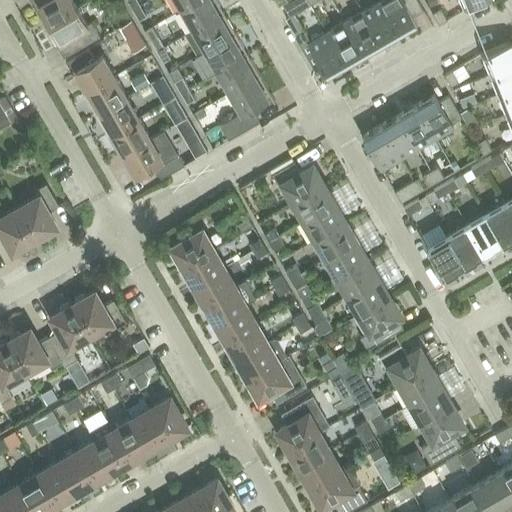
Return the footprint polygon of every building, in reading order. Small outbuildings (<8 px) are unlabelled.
[(46,17),(50,22),(78,6),(74,0),(31,0),(42,19),(46,17)] [(127,0),(133,8),(140,4),(138,0),(127,0)] [(218,0),(195,0),(182,8),(194,28),(224,11),(218,0)] [(311,3),(309,0),(290,0),(283,4),(290,16),(311,3)] [(381,43),(399,33),(380,0),(363,11),(381,43)] [(399,33),(417,22),(413,15),(424,9),(418,0),(380,0),(399,33)] [(140,4),(133,8),(139,19),(147,15),(140,4)] [(78,6),(50,22),(53,28),(49,30),(63,56),(100,35),(92,20),(87,22),(78,6)] [(441,7),(432,12),(439,23),(448,19),(441,7)] [(198,54),(206,49),(234,33),(237,32),(224,11),(194,28),(186,33),(198,54)] [(345,21),(364,53),(381,43),(363,11),(345,21)] [(131,20),(118,27),(124,38),(137,30),(131,20)] [(364,53),(345,21),(327,31),(329,33),(346,63),(364,53)] [(164,46),(158,35),(152,25),(145,29),(151,39),(157,50),(164,46)] [(346,63),(329,33),(327,31),(325,32),(324,29),(311,36),(312,40),(310,41),(304,31),(296,35),(315,67),(322,63),(328,74),(330,73),(333,78),(346,71),(343,65),(346,63)] [(206,49),(198,54),(196,55),(208,76),(218,70),(249,52),(237,32),(234,33),(206,49)] [(511,39),(481,52),(490,73),(511,64),(511,39)] [(164,46),(157,50),(163,61),(171,57),(164,46)] [(85,84),(88,90),(115,74),(102,53),(95,57),(89,47),(66,60),(81,86),(85,84)] [(230,91),(261,73),(249,52),(218,70),(230,91)] [(498,93),(511,87),(511,64),(490,73),(498,93)] [(453,69),(444,73),(451,85),(459,80),(453,69)] [(144,72),(131,80),(136,88),(149,81),(144,72)] [(275,100),(276,99),(261,73),(230,91),(242,111),(220,123),(229,138),(259,120),(251,107),(272,95),(275,100)] [(87,97),(96,113),(127,95),(115,74),(88,90),(92,95),(87,97)] [(181,92),(188,87),(182,76),(175,81),(181,92)] [(176,94),(171,87),(160,94),(165,101),(176,94)] [(188,87),(181,92),(187,103),(195,98),(188,87)] [(506,113),(511,110),(511,87),(498,93),(506,113)] [(474,92),(460,98),(463,106),(477,101),(474,92)] [(416,104),(435,136),(453,125),(451,122),(462,116),(449,94),(439,100),(435,93),(416,104)] [(5,94),(0,97),(0,101),(11,121),(18,117),(5,94)] [(109,126),(112,131),(139,116),(127,95),(96,113),(105,128),(109,126)] [(0,127),(11,121),(0,101),(0,127)] [(399,114),(417,146),(435,136),(416,104),(399,114)] [(177,122),(188,115),(183,108),(172,114),(177,122)] [(417,146),(399,114),(381,124),(400,156),(417,146)] [(474,115),(465,119),(470,128),(479,124),(474,115)] [(111,139),(120,154),(151,137),(139,116),(112,131),(115,137),(111,139)] [(400,156),(381,124),(363,134),(381,167),(400,156)] [(163,130),(151,137),(120,154),(135,180),(136,180),(133,175),(154,163),(162,177),(184,164),(178,153),(177,154),(163,130)] [(477,142),(484,153),(492,149),(485,137),(477,142)] [(207,149),(202,141),(191,147),(196,155),(207,149)] [(285,160),(271,168),(273,172),(294,160),(292,156),(285,160)] [(481,161),(486,169),(496,163),(491,156),(481,161)] [(284,182),(294,200),(324,183),(313,164),(301,171),(294,160),(273,172),(272,173),(279,185),(284,182)] [(456,160),(451,162),(455,169),(460,166),(456,160)] [(486,169),(481,161),(471,167),(476,175),(486,169)] [(431,169),(437,180),(445,176),(438,165),(431,169)] [(437,180),(431,169),(423,173),(430,184),(437,180)] [(417,177),(395,190),(401,201),(423,188),(417,177)] [(444,183),(448,191),(458,185),(454,177),(444,183)] [(38,195),(18,207),(35,236),(36,236),(41,237),(47,233),(49,228),(57,224),(48,210),(59,204),(46,182),(35,189),(38,195)] [(294,200),(305,219),(335,201),(324,183),(294,200)] [(448,191),(444,183),(434,189),(438,196),(448,191)] [(419,198),(404,206),(409,214),(423,205),(419,198)] [(335,201),(305,219),(316,237),(346,220),(335,201)] [(511,214),(504,201),(486,212),(504,243),(511,238),(511,214)] [(34,237),(35,236),(18,207),(0,216),(0,237),(5,235),(13,249),(21,244),(26,246),(32,242),(34,237)] [(504,243),(486,212),(467,223),(485,254),(496,248),(495,247),(502,243),(502,244),(504,243)] [(249,217),(238,223),(243,230),(253,224),(249,217)] [(327,256),(356,239),(346,220),(316,237),(327,256)] [(485,254),(467,223),(448,233),(466,265),(477,259),(477,257),(483,254),(484,255),(485,254)] [(269,240),(279,234),(275,227),(265,233),(269,240)] [(183,264),(213,247),(202,228),(172,245),(183,264)] [(466,265),(448,233),(428,245),(447,276),(459,269),(458,268),(464,265),(465,266),(466,265)] [(279,234),(269,240),(273,247),(284,241),(279,234)] [(253,249),(264,243),(260,236),(249,242),(253,249)] [(338,275),(367,257),(356,239),(327,256),(338,275)] [(264,243),(253,249),(258,256),(268,250),(264,243)] [(194,283),(224,266),(213,247),(183,264),(194,283)] [(348,293),(378,276),(367,257),(338,275),(348,293)] [(291,277),(301,271),(297,264),(286,270),(291,277)] [(205,302),(235,284),(224,266),(194,283),(205,302)] [(301,271),(291,277),(295,285),(305,279),(301,271)] [(275,286),(285,280),(281,273),(271,279),(275,286)] [(359,312),(389,295),(378,276),(348,293),(359,312)] [(216,320),(246,303),(256,297),(245,278),(235,284),(205,302),(216,320)] [(285,280),(275,286),(279,294),(290,288),(285,280)] [(307,282),(297,288),(301,296),(308,292),(311,290),(307,282)] [(93,338),(94,337),(91,332),(111,320),(115,327),(126,320),(114,298),(103,304),(95,290),(87,294),(82,293),(76,297),(74,302),(73,302),(93,338)] [(370,330),(365,333),(360,336),(367,347),(394,332),(388,321),(400,314),(389,295),(359,312),(370,330)] [(312,315),(322,309),(318,301),(308,307),(312,315)] [(73,349),(93,338),(73,302),(72,303),(67,302),(61,306),(59,310),(52,315),(60,329),(49,335),(66,364),(77,357),(73,349)] [(227,339),(256,322),(246,303),(216,320),(227,339)] [(332,325),(322,309),(312,315),(316,322),(315,326),(320,335),(330,329),(332,325)] [(296,324),(307,318),(303,310),(292,316),(296,324)] [(307,318),(296,324),(301,331),(311,325),(307,318)] [(237,358),(267,341),(256,322),(227,339),(237,358)] [(66,364),(49,335),(38,341),(30,327),(22,332),(18,330),(11,334),(10,339),(8,340),(26,369),(46,358),(52,367),(63,361),(65,364),(66,364)] [(331,332),(323,337),(328,346),(336,341),(331,332)] [(144,336),(134,342),(139,352),(150,346),(144,336)] [(248,377),(286,354),(287,351),(279,337),(276,336),(267,341),(237,358),(248,377)] [(0,399),(1,401),(13,395),(9,388),(29,376),(26,369),(8,340),(7,340),(3,339),(0,340),(0,399)] [(401,383),(431,365),(420,346),(407,353),(401,343),(379,355),(386,367),(390,365),(401,383)] [(344,351),(333,357),(336,363),(341,371),(351,364),(344,351)] [(149,353),(127,365),(134,376),(145,370),(156,363),(149,353)] [(288,353),(286,354),(278,359),(248,377),(259,396),(270,390),(277,402),(306,385),(288,353)] [(77,357),(66,364),(69,371),(81,364),(77,357)] [(330,377),(341,371),(336,363),(326,369),(330,377)] [(412,401),(442,384),(431,365),(401,383),(412,401)] [(145,370),(134,376),(140,387),(147,383),(149,376),(145,370)] [(341,371),(330,377),(335,384),(345,378),(341,371)] [(122,382),(116,372),(109,376),(115,387),(122,382)] [(89,378),(86,373),(75,379),(78,385),(89,378)] [(101,380),(107,391),(115,387),(109,376),(101,380)] [(422,420),(452,403),(442,384),(412,401),(422,420)] [(52,387),(41,393),(47,403),(58,397),(52,387)] [(84,404),(78,394),(71,398),(77,408),(84,404)] [(313,394),(283,412),(289,422),(278,429),(289,448),(319,431),(330,424),(313,394)] [(151,406),(168,436),(188,425),(170,395),(151,406)] [(77,408),(71,398),(64,402),(70,413),(77,408)] [(452,403),(422,420),(433,438),(421,445),(432,462),(461,446),(451,429),(463,422),(452,403)] [(132,417),(150,447),(168,436),(151,406),(132,417)] [(375,424),(385,418),(381,410),(371,416),(375,424)] [(6,412),(0,415),(0,420),(4,427),(12,422),(6,412)] [(47,425),(41,415),(34,419),(40,430),(47,425)] [(150,447),(132,417),(114,428),(131,458),(150,447)] [(385,418),(375,424),(379,431),(389,425),(385,418)] [(34,419),(27,424),(33,434),(40,430),(34,419)] [(90,430),(95,439),(112,469),(131,458),(114,428),(109,419),(90,430)] [(359,433),(370,427),(365,419),(355,425),(359,433)] [(511,434),(511,432),(508,425),(496,432),(501,441),(511,434)] [(370,427),(359,433),(363,440),(374,434),(370,427)] [(319,431),(289,448),(300,466),(330,449),(319,431)] [(389,431),(382,435),(385,442),(392,438),(389,431)] [(0,438),(0,447),(2,451),(10,447),(4,437),(0,438)] [(112,469),(95,439),(76,450),(94,480),(112,469)] [(385,453),(380,445),(370,451),(374,459),(385,453)] [(472,448),(460,455),(466,465),(478,458),(472,448)] [(311,485),(341,468),(330,449),(300,466),(311,485)] [(58,461),(75,490),(94,480),(76,450),(58,461)] [(458,454),(446,461),(451,470),(463,463),(458,454)] [(39,471),(56,501),(75,490),(58,461),(39,471)] [(511,461),(500,469),(511,489),(511,461)] [(349,463),(341,468),(311,485),(322,504),(333,498),(340,511),(345,511),(367,500),(358,484),(360,482),(349,463)] [(511,497),(511,489),(500,469),(475,483),(490,510),(492,510),(491,509),(511,497)] [(37,511),(56,501),(39,471),(20,482),(37,511)] [(408,483),(413,492),(425,485),(420,476),(408,483)] [(198,488),(211,511),(226,511),(235,507),(217,477),(198,488)] [(2,493),(12,511),(37,511),(20,482),(2,493)] [(413,492),(408,483),(396,490),(401,499),(413,492)] [(487,511),(490,510),(475,483),(450,498),(457,511),(487,511)] [(179,499),(186,511),(211,511),(198,488),(179,499)] [(0,494),(0,511),(12,511),(2,493),(0,494)] [(425,511),(457,511),(450,498),(425,511)] [(186,511),(179,499),(161,510),(161,511),(186,511)]
